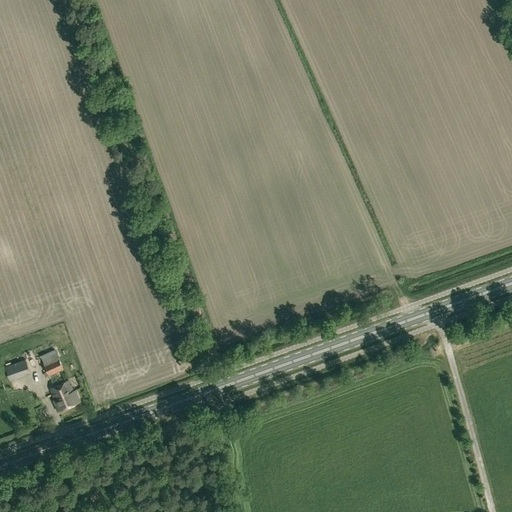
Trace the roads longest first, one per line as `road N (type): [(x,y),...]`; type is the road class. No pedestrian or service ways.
road 1 (primary): [(0,466),(438,309)]
road 2 (unclassified): [(438,309),(491,511)]
